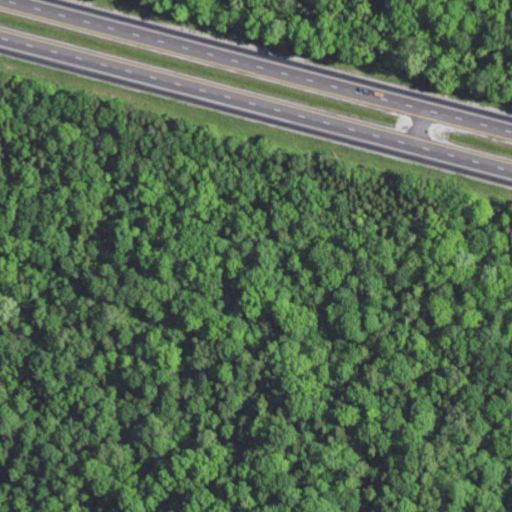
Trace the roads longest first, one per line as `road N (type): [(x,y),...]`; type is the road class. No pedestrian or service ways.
road 1 (motorway): [(0,37),(511,171)]
road 2 (motorway): [(511,130),(10,0)]
